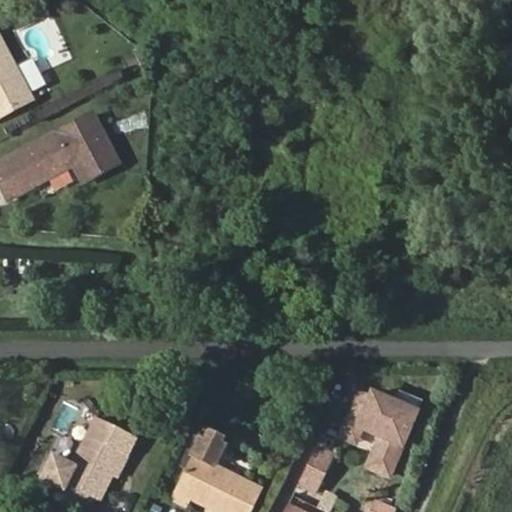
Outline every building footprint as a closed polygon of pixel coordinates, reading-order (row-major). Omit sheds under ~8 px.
[(0,52),(0,119),(29,103),(0,52)] [(90,114),(0,166),(0,189),(4,196),(35,176),(39,183),(72,165),(83,183),(117,162),(90,114)] [(35,176),(4,196),(8,203),(39,183),(35,176)] [(363,430),(381,437),(369,467),(389,476),(416,412),(372,394),(370,399),(360,394),(343,435),(358,441),(363,430)] [(97,499),(111,473),(120,455),(126,458),(134,440),(97,422),(75,467),(53,456),(43,477),(62,485),(66,485),(69,486),(92,496),(97,499)] [(214,430),(212,436),(223,441),(226,436),(214,430)] [(226,511),(253,511),(266,487),(217,463),(227,443),(223,441),(212,436),(207,433),(175,498),(192,506),(197,497),(226,511)] [(338,460),(319,450),(300,487),(319,497),(338,460)] [(120,455),(111,473),(117,476),(126,458),(120,455)] [(85,510),(92,496),(69,486),(63,500),(85,510)]
